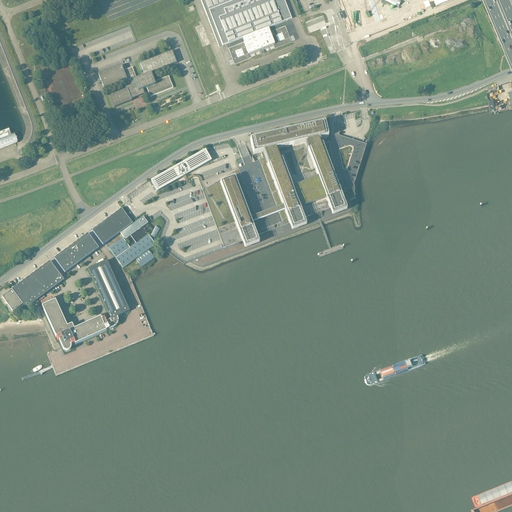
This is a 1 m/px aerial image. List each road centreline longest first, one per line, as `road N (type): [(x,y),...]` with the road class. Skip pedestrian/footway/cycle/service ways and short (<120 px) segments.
road 1 (unclassified): [(88,216),(195,144),(371,103)]
road 2 (unclassified): [(371,103),(448,95),(511,68)]
